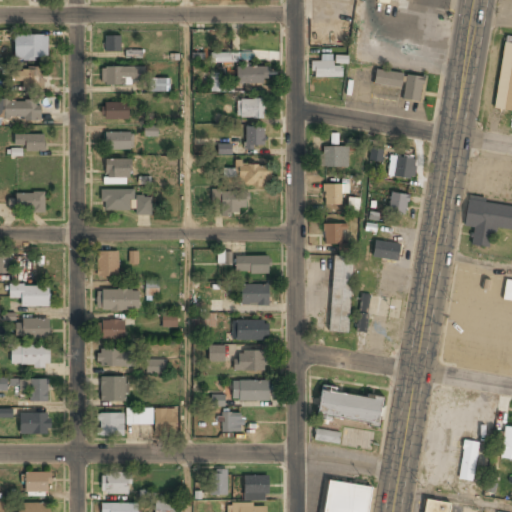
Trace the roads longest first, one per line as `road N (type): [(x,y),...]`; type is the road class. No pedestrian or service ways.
road 1 (secondary): [(477,0),(391,511)]
road 2 (residential): [(294,511),(292,0)]
road 3 (residential): [(80,0),(79,511)]
road 4 (residential): [(304,456),(0,454)]
road 5 (residential): [(294,235),(0,235)]
road 6 (residential): [(292,14),(0,20)]
road 7 (residential): [(511,388),(293,353)]
road 8 (residential): [(511,145),(294,109)]
